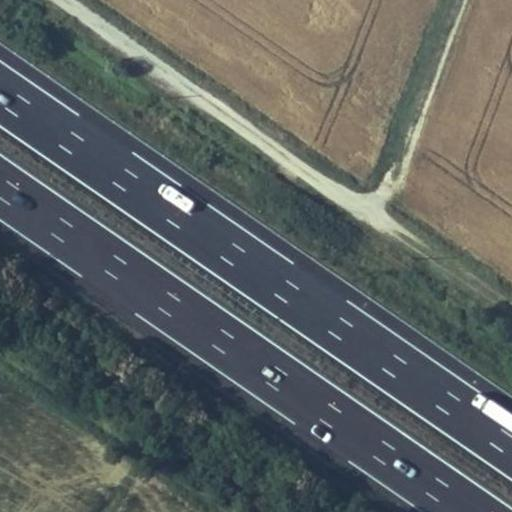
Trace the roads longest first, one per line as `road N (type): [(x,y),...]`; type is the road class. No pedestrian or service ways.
road 1 (motorway): [(511,459),(0,100)]
road 2 (motorway): [(0,182),(476,511)]
road 3 (track): [(76,0),(511,301)]
road 4 (track): [(0,396),(176,511)]
